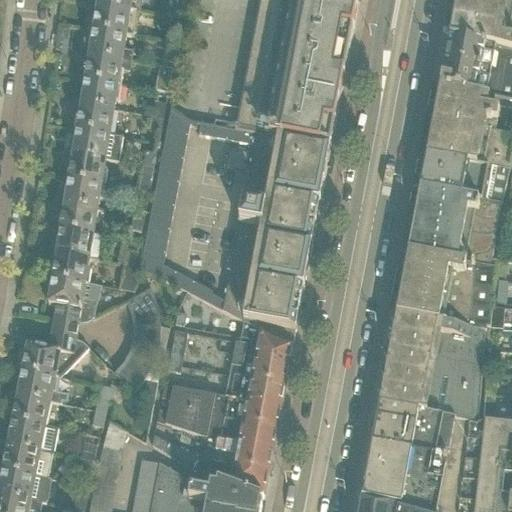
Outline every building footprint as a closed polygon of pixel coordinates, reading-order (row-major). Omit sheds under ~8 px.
[(98,0),(97,8),(140,15),(141,13),(142,0),(98,0)] [(170,0),(167,19),(171,20),(183,22),(187,0),(170,0)] [(246,135),(257,138),(330,152),(359,0),(260,0),(235,133),(246,135)] [(511,0),(457,0),(450,39),(496,48),(511,51),(511,0)] [(93,17),(91,32),(127,38),(136,40),(140,15),(97,8),(96,18),(93,17)] [(171,20),(168,34),(180,37),(183,22),(171,20)] [(91,32),(88,48),(91,48),(89,58),(123,64),(131,65),(133,54),(125,53),(127,42),(127,39),(127,38),(91,32)] [(450,39),(445,65),(452,67),(452,65),(471,68),(470,74),(501,80),(511,82),(511,51),(496,48),(450,39)] [(165,54),(162,70),(173,72),(176,56),(165,54)] [(86,69),(84,80),(85,80),(85,82),(121,88),(124,74),(129,75),(130,74),(131,65),(123,64),(89,58),(87,69),(86,69)] [(490,97),(511,101),(511,82),(501,80),(470,74),(471,68),(452,65),(452,67),(445,65),(440,87),(490,97)] [(160,70),(155,93),(167,95),(169,95),(173,72),(162,70),(160,70)] [(83,95),(81,108),(115,113),(117,102),(119,102),(121,88),(85,82),(85,83),(84,83),(82,95),(83,95)] [(438,98),(427,158),(509,173),(511,167),(511,160),(511,110),(508,109),(503,134),(494,133),(499,110),(480,106),(482,95),(460,91),(440,87),(438,98)] [(155,103),(152,119),(164,121),(166,106),(155,103)] [(77,115),(74,130),(111,136),(115,113),(81,108),(80,116),(77,115)] [(171,115),(167,136),(188,140),(190,128),(171,115)] [(164,121),(152,119),(150,133),(161,135),(164,121)] [(198,138),(210,141),(212,129),(201,127),(200,129),(198,138)] [(210,141),(221,143),(223,131),(212,129),(210,141)] [(75,146),(73,157),(107,162),(120,164),(124,139),(111,136),(74,130),(72,146),(75,146)] [(221,143),(232,145),(234,133),(223,131),(221,143)] [(246,135),(235,133),(234,133),(232,145),(243,147),(246,135)] [(257,138),(246,135),(243,147),(255,149),(257,138)] [(167,136),(164,148),(186,152),(188,140),(167,136)] [(225,304),(223,315),(227,316),(227,315),(245,324),(246,325),(261,332),(293,349),(316,226),(320,207),(330,152),(257,138),(255,149),(246,193),(268,197),(265,211),(245,207),(244,213),(242,213),(225,304)] [(164,148),(162,159),(184,163),(186,152),(164,148)] [(146,153),(143,168),(154,170),(157,155),(146,153)] [(69,178),(69,181),(105,187),(107,172),(105,172),(107,162),(73,157),(71,166),(70,166),(68,178),(69,178)] [(427,158),(421,191),(502,206),(509,175),(509,173),(427,158)] [(162,159),(160,171),(181,175),(184,163),(162,159)] [(143,168),(139,193),(150,195),(154,170),(143,168)] [(160,171),(158,183),(179,187),(181,175),(160,171)] [(67,195),(65,206),(99,212),(114,214),(118,189),(105,187),(69,181),(69,183),(68,183),(66,194),(67,195)] [(158,183),(156,194),(177,198),(179,187),(158,183)] [(421,191),(409,255),(490,270),(491,264),(491,263),(502,206),(421,191)] [(156,194),(153,206),(175,210),(177,198),(156,194)] [(136,202),(133,218),(144,219),(147,204),(136,202)] [(61,215),(58,230),(95,236),(99,212),(65,206),(63,215),(61,215)] [(153,206),(151,218),(173,222),(175,210),(153,206)] [(502,206),(497,239),(506,240),(511,210),(502,206)] [(144,219),(133,218),(131,232),(142,234),(144,219)] [(151,218),(149,230),(170,234),(173,222),(151,218)] [(59,246),(57,255),(91,261),(98,262),(102,237),(95,236),(58,230),(56,245),(59,246)] [(149,230),(147,241),(168,245),(170,234),(149,230)] [(497,239),(494,259),(503,260),(506,240),(497,239)] [(147,241),(144,253),(166,257),(168,245),(147,241)] [(127,251),(125,266),(135,268),(138,253),(127,251)] [(144,253),(142,265),(164,269),(166,257),(144,253)] [(53,278),(53,280),(89,286),(91,271),(89,271),(91,261),(57,255),(55,266),(54,266),(52,278),(53,278)] [(409,255),(397,317),(488,334),(488,331),(490,311),(494,280),(494,271),(490,270),(409,255)] [(491,264),(490,270),(494,271),(494,280),(505,280),(507,264),(496,263),(495,263),(491,263),(491,264)] [(142,265),(141,271),(165,284),(168,271),(164,269),(142,265)] [(125,266),(122,282),(132,284),(135,268),(125,266)] [(165,284),(174,289),(177,276),(168,271),(165,284)] [(174,289),(183,293),(186,280),(177,276),(174,289)] [(51,294),(49,306),(57,307),(55,322),(79,326),(86,326),(92,323),(96,304),(92,304),(95,288),(89,287),(89,286),(53,280),(53,283),(52,282),(50,294),(51,294)] [(183,293),(192,298),(194,285),(186,280),(183,293)] [(192,298),(201,303),(203,290),(194,285),(192,298)] [(498,285),(497,306),(506,307),(507,286),(498,285)] [(201,303),(209,307),(211,297),(213,295),(203,290),(201,303)] [(126,306),(132,318),(158,310),(150,293),(126,306)] [(209,307),(223,315),(225,304),(211,297),(209,307)] [(132,318),(134,331),(161,328),(158,310),(132,318)] [(490,311),(488,331),(503,332),(504,312),(490,311)] [(177,316),(175,328),(184,330),(186,317),(177,316)] [(397,317),(380,408),(478,427),(479,427),(480,424),(478,424),(478,418),(488,334),(397,317)] [(25,360),(23,370),(24,371),(24,373),(57,380),(60,381),(89,352),(83,346),(77,343),(79,326),(55,322),(52,339),(50,352),(28,348),(26,359),(25,360)] [(236,346),(234,356),(290,368),(293,349),(261,332),(246,325),(245,324),(241,347),(236,346)] [(134,331),(134,343),(161,348),(161,328),(134,331)] [(175,334),(168,374),(180,377),(187,337),(175,334)] [(134,343),(130,356),(155,366),(161,348),(134,343)] [(130,356),(124,367),(146,382),(155,366),(130,356)] [(233,361),(230,379),(244,382),(285,389),(290,368),(234,356),(233,361)] [(146,382),(124,367),(115,375),(132,396),(146,382)] [(21,387),(18,398),(49,404),(52,405),(61,406),(61,404),(62,403),(65,404),(67,398),(57,396),(58,396),(58,395),(60,384),(60,381),(57,380),(23,373),(23,376),(22,375),(20,387),(21,387)] [(487,376),(486,398),(494,399),(496,377),(487,376)] [(159,412),(157,425),(182,433),(203,440),(207,441),(209,430),(230,433),(232,424),(277,433),(285,389),(244,382),(230,379),(228,387),(228,389),(226,400),(215,398),(211,398),(164,389),(162,401),(170,403),(168,414),(159,412)] [(148,384),(145,400),(154,402),(157,386),(148,384)] [(14,407),(11,422),(47,429),(50,414),(51,409),(52,405),(49,404),(18,398),(17,407),(14,407)] [(486,398),(485,411),(493,412),(494,399),(486,398)] [(98,401),(95,413),(107,415),(108,409),(109,403),(108,403),(106,402),(98,401)] [(380,408),(362,501),(397,507),(396,510),(403,511),(466,511),(478,427),(380,408)] [(107,415),(95,413),(92,428),(104,430),(107,415)] [(11,438),(9,448),(54,457),(59,431),(54,431),(47,429),(11,422),(8,437),(11,438)] [(208,441),(273,453),(277,433),(232,424),(230,433),(209,430),(207,441),(208,441)] [(478,427),(466,511),(511,511),(511,427),(480,424),(479,427),(478,427)] [(173,448),(167,458),(195,473),(223,485),(230,488),(230,489),(232,490),(232,492),(234,493),(234,491),(246,496),(246,498),(248,498),(248,496),(261,501),(261,503),(264,504),(273,453),(208,441),(207,441),(203,440),(182,433),(180,444),(205,451),(203,463),(202,463),(173,448)] [(154,439),(152,449),(167,458),(173,448),(154,439)] [(5,470),(4,472),(39,479),(49,481),(54,457),(9,448),(7,458),(6,458),(4,469),(5,470)] [(85,448),(82,463),(94,465),(97,450),(85,448)] [(82,463),(79,478),(91,480),(94,465),(82,463)] [(143,464),(134,511),(261,511),(264,504),(261,503),(261,501),(248,496),(248,498),(246,498),(246,496),(234,491),(234,493),(232,492),(232,490),(230,489),(230,488),(223,485),(220,498),(218,497),(192,492),(193,486),(160,467),(143,464)] [(1,486),(0,492),(0,497),(42,505),(46,506),(51,481),(49,481),(39,479),(4,472),(4,474),(3,474),(0,485),(1,486)] [(76,496),(73,511),(77,511),(84,511),(88,498),(76,496)] [(0,511),(40,511),(42,505),(0,497),(0,511)] [(359,511),(403,511),(396,510),(397,507),(362,501),(359,511)]
